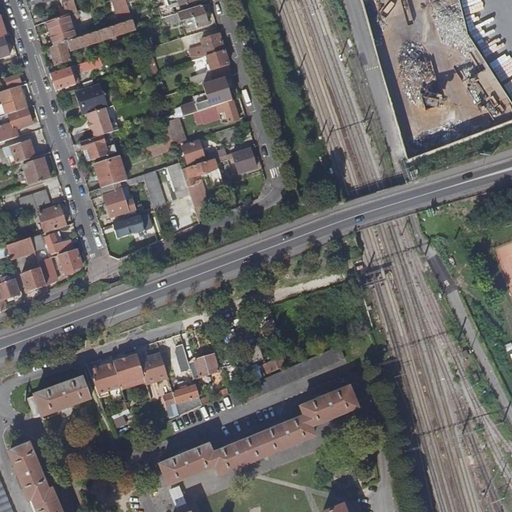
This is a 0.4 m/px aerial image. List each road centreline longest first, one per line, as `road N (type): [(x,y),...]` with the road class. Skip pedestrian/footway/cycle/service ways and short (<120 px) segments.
road 1 (secondary): [(0,350),(351,218),(511,170)]
road 2 (residential): [(347,0),(414,224),(511,413)]
road 3 (residential): [(221,0),(277,172),(273,194),(102,273)]
road 4 (residential): [(378,511),(384,485),(376,405),(352,378),(336,376),(126,456)]
road 5 (residential): [(102,273),(12,0)]
road 6 (track): [(331,279),(154,335)]
road 7 (residential): [(154,335),(0,392)]
